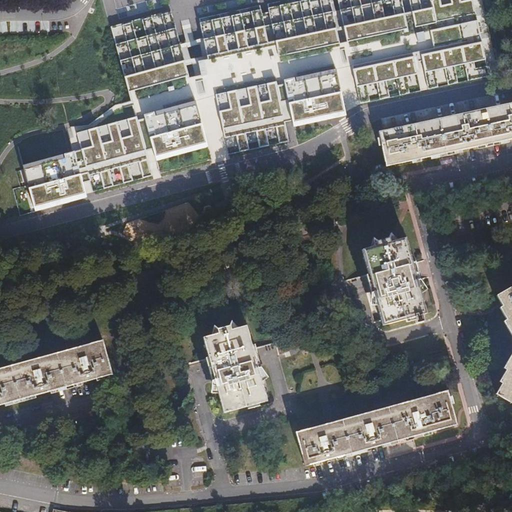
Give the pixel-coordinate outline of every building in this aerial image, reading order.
[(116,10),(119,0),(106,0),(105,6),(116,10)] [(473,14),(470,0),(292,0),(200,20),(209,57),(276,42),(280,57),(473,14)] [(128,91),(187,76),(171,11),(111,27),(128,91)] [(478,21),(430,32),(434,50),(352,68),(360,103),(490,75),(478,21)] [(338,67),(213,94),(226,154),(289,141),(285,124),(293,122),(295,128),(348,117),(338,67)] [(44,70),(36,88),(51,94),(58,77),(44,70)] [(511,102),(379,132),(387,167),(511,138),(511,102)] [(195,103),(144,117),(157,163),(208,149),(195,103)] [(80,152),(23,166),(34,212),(84,200),(83,195),(151,178),(137,118),(75,134),(80,152)] [(10,204),(3,205),(6,220),(13,219),(10,204)] [(407,241),(363,252),(373,287),(383,327),(427,316),(407,241)] [(511,288),(495,299),(501,310),(498,312),(505,323),(502,324),(511,342),(511,352),(502,370),(505,372),(498,383),(501,385),(495,395),(511,404),(511,288)] [(247,326),(204,338),(213,373),(225,414),(268,403),(247,326)] [(0,404),(6,403),(86,381),(112,374),(104,340),(65,350),(0,367),(0,404)] [(430,398),(296,435),(305,468),(457,427),(447,393),(430,398)] [(311,511),(322,511),(320,497),(256,503),(191,509),(151,511),(57,511),(50,511),(311,511)]
